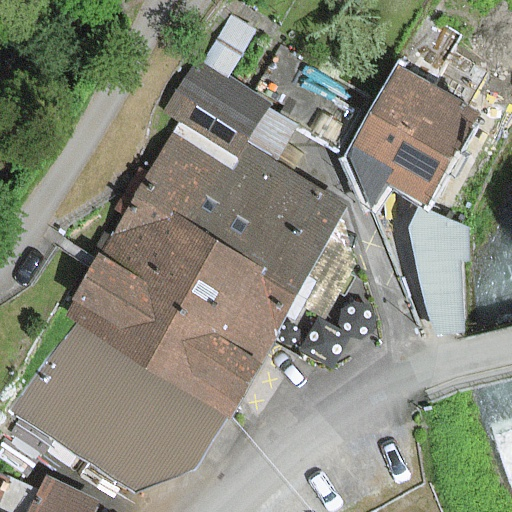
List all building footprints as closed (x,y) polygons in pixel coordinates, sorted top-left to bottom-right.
[(372,91),(286,43),(263,83),(289,98),(280,114),(340,147),(372,91)] [(257,94),(200,59),(171,105),(192,119),(227,141),(257,94)] [(426,78),(407,68),(362,149),(397,168),(391,179),(429,200),(480,108),(440,86),(426,78)] [(227,141),(192,119),(146,192),(300,288),(340,225),(346,215),(227,141)] [(101,264),(72,309),(80,314),(226,405),(286,311),(296,295),(300,288),(146,192),(101,264)] [(471,228),(424,207),(414,225),(439,330),(465,328),(462,260),(471,259),(471,228)] [(323,313),(353,265),(340,225),(300,288),(296,295),(323,313)] [(189,464),(226,405),(80,314),(19,410),(26,414),(3,450),(32,468),(53,435),(141,490),(189,464)] [(53,470),(35,511),(101,511),(109,494),(53,470)]
